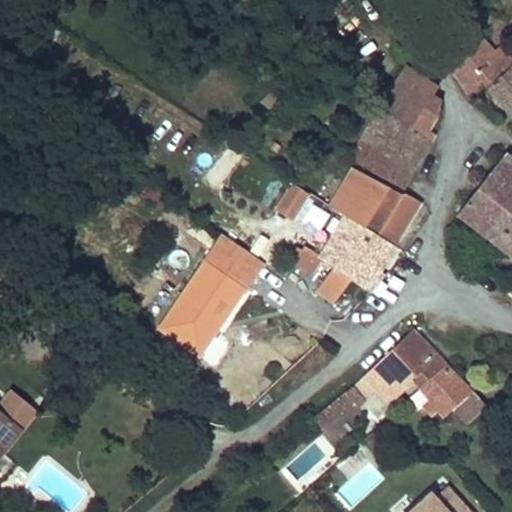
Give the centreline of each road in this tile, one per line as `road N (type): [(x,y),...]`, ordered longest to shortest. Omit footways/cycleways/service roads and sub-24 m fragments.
road 1 (unclassified): [(464,131),(435,243),(444,276),(473,304),(511,322)]
road 2 (unclassified): [(409,0),(464,131)]
